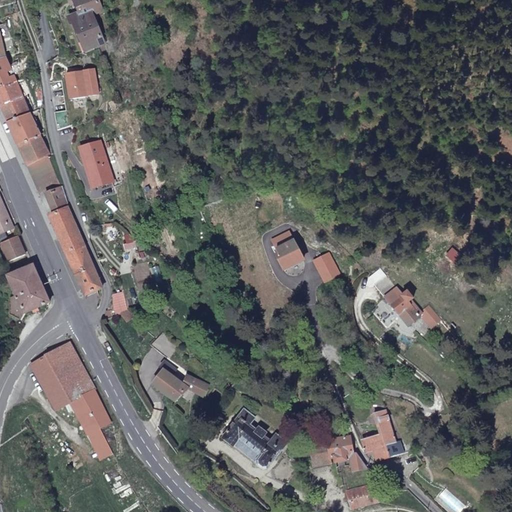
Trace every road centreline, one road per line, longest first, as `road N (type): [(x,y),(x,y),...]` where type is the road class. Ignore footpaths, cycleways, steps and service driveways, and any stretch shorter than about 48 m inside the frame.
road 1 (residential): [(18,0),(70,201),(106,286),(98,309),(77,316)]
road 2 (residential): [(312,316),(318,351),(362,452),(436,511)]
road 3 (primary): [(77,316),(152,455),(205,511)]
road 4 (primary): [(0,141),(77,316)]
